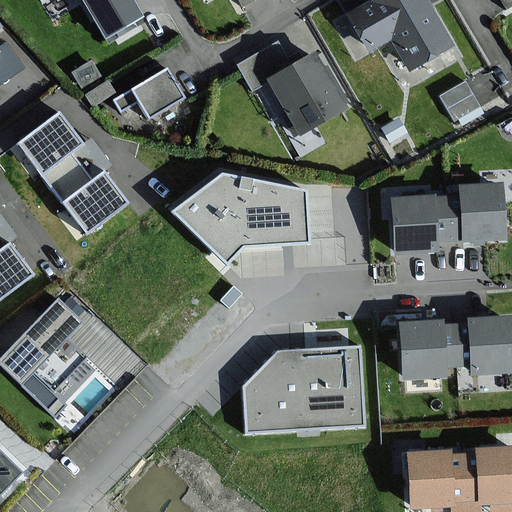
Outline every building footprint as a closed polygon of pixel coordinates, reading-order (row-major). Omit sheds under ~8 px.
[(85,0),(107,36),(142,16),(132,0),(85,0)] [(425,0),(376,0),(351,15),(371,49),(394,36),(412,68),(452,45),(425,0)] [(345,106),(315,54),(294,66),(280,42),(240,65),(253,89),(270,79),(301,132),(345,106)] [(0,78),(2,81),(22,67),(5,45),(0,48),(0,78)] [(185,97),(169,68),(115,100),(122,112),(140,101),(150,117),(185,97)] [(478,107),(465,83),(442,97),(455,120),(478,107)] [(20,142),(44,173),(70,153),(81,144),(57,113),(20,142)] [(400,120),(384,128),(390,140),(406,132),(400,120)] [(66,202),(92,182),(70,153),(44,173),(66,202)] [(127,203),(104,173),(92,182),(66,202),(89,232),(127,203)] [(225,173),(175,211),(229,262),(244,247),(308,242),(305,191),(225,173)] [(500,184),(461,187),(461,197),(464,239),(464,241),(504,239),(500,184)] [(398,252),(438,250),(438,241),(435,199),(435,196),(394,199),(398,252)] [(464,239),(461,197),(435,199),(438,241),(464,239)] [(0,299),(33,275),(10,244),(0,251),(0,299)] [(58,301),(0,359),(0,362),(56,417),(66,406),(52,392),(86,358),(66,338),(81,323),(58,301)] [(470,320),(470,325),(472,364),(473,373),(511,370),(511,348),(510,317),(470,320)] [(405,378),(446,376),(446,366),(444,327),(443,321),(402,324),(405,378)] [(472,364),(470,325),(444,327),(446,366),(472,364)] [(279,352),(244,388),(247,433),(363,425),(360,347),(279,352)] [(511,447),(478,449),(478,455),(481,498),(481,503),(511,501),(511,447)] [(0,493),(21,472),(0,451),(0,493)] [(454,506),(454,500),(452,456),(451,451),(409,453),(412,508),(454,506)] [(481,498),(478,455),(452,456),(454,500),(481,498)]
